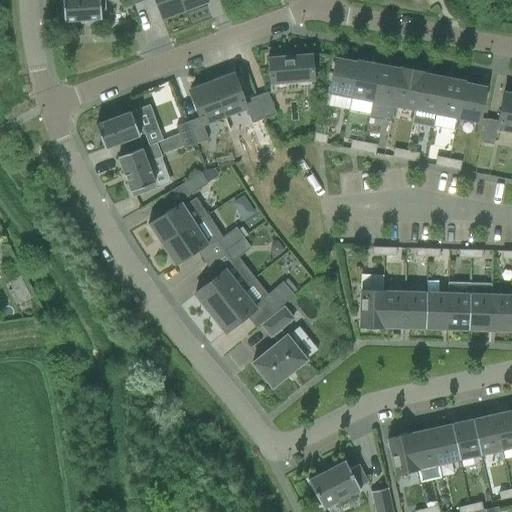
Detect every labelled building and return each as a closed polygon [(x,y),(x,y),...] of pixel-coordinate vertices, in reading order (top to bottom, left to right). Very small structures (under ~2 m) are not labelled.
[(62,0),(64,22),(107,19),(105,0),(62,0)] [(141,0),(142,2),(148,0),(153,0),(162,21),(185,12),(180,0),(141,0)] [(180,0),(185,12),(208,3),(207,0),(180,0)] [(267,58),(270,93),(315,89),(312,54),(311,54),(269,58),(267,58)] [(336,59),(329,94),(351,98),(358,61),(357,61),(357,63),(336,59)] [(352,98),(350,110),(370,114),(372,102),(379,66),(358,61),(351,98),(352,98)] [(379,66),(372,102),(393,106),(401,68),(400,67),(400,70),(379,66)] [(401,68),(393,106),(415,111),(422,72),(401,68)] [(415,111),(412,124),(433,128),(436,115),(443,78),(422,74),(423,72),(422,72),(415,111)] [(234,75),(212,83),(224,117),(246,108),(252,124),(264,119),(256,97),(244,101),(234,75)] [(443,78),(436,115),(457,119),(464,82),(443,78)] [(464,82),(457,119),(479,123),(486,88),(465,84),(465,82),(464,82)] [(200,118),(188,122),(196,145),(208,140),(203,125),(224,117),(212,83),(189,91),(200,118)] [(268,92),(256,97),(264,119),(276,115),(268,92)] [(497,129),(511,131),(511,95),(503,94),(498,122),(486,119),(481,143),(494,145),(497,129)] [(136,110),(96,125),(105,149),(118,144),(145,134),(149,146),(157,143),(163,140),(150,105),(136,110)] [(188,122),(176,127),(179,134),(184,147),(184,149),(196,145),(188,122)] [(313,142),(326,145),(328,136),(315,133),(313,142)] [(145,134),(118,144),(122,156),(149,146),(145,134)] [(122,156),(118,158),(133,198),(157,189),(147,163),(162,157),(161,156),(184,147),(179,134),(163,140),(157,143),(149,146),(122,156)] [(362,152),(364,143),(352,140),(350,150),(362,152)] [(377,145),(364,143),(362,152),(375,154),(377,145)] [(405,160),(407,151),(394,149),(392,158),(405,160)] [(419,154),(407,151),(405,160),(417,163),(419,154)] [(447,168),(449,159),(436,157),(435,166),(447,168)] [(462,162),(449,159),(447,168),(460,171),(462,162)] [(181,185),(187,197),(208,184),(207,183),(218,177),(214,169),(206,171),(181,185)] [(182,203),(148,225),(148,226),(149,225),(161,245),(195,224),(207,216),(196,198),(184,206),(182,203)] [(195,224),(161,245),(174,265),(175,266),(209,244),(217,242),(223,238),(207,216),(195,224)] [(223,238),(217,242),(224,252),(244,238),(236,228),(223,238)] [(244,238),(224,252),(232,262),(238,258),(251,249),(244,238)] [(284,250),(277,240),(271,245),(270,252),(275,258),(284,250)] [(384,256),(384,248),(372,248),(372,256),(384,256)] [(396,256),(396,248),(384,248),(384,256),(396,256)] [(415,257),(427,257),(428,249),(416,249),(415,257)] [(440,250),(428,249),(427,257),(439,258),(440,250)] [(458,258),(471,259),(471,251),(459,250),(458,258)] [(483,251),(471,251),(471,259),(482,259),(483,251)] [(502,260),(511,259),(511,251),(502,252),(502,260)] [(215,278),(195,294),(210,313),(240,290),(255,278),(238,258),(232,262),(233,264),(225,270),(215,278)] [(19,277),(8,282),(20,304),(31,298),(19,277)] [(240,290),(210,313),(226,333),(247,316),(256,309),(264,303),(262,300),(268,295),(255,278),(240,290)] [(268,295),(262,300),(264,303),(273,314),(294,295),(293,294),(297,290),(288,280),(283,283),(283,282),(268,295)] [(469,295),(468,331),(490,331),(491,295),(490,295),(491,285),(481,284),(480,295),(469,295)] [(360,291),(359,329),(382,329),(383,291),(360,291)] [(383,291),(382,329),(383,329),(383,328),(404,329),(405,293),(384,292),(384,291),(383,291)] [(405,293),(404,329),(425,330),(426,294),(405,293)] [(426,294),(425,330),(447,330),(448,294),(426,294)] [(448,294),(447,330),(468,331),(469,295),(448,294)] [(491,295),(490,331),(511,332),(511,333),(511,316),(511,295),(511,296),(491,295)] [(277,343),(252,364),(272,388),(307,361),(287,336),(286,336),(280,330),(293,319),(284,308),(262,326),(271,337),(272,336),(277,343)] [(511,411),(493,415),(501,451),(511,448),(511,411)] [(472,420),(480,455),(501,451),(493,415),(472,420)] [(451,425),(459,460),(480,455),(472,420),(451,425)] [(430,430),(438,465),(459,460),(451,425),(430,430)] [(418,469),(438,465),(430,430),(410,434),(410,433),(409,434),(417,471),(418,470),(418,469)] [(417,471),(409,434),(387,438),(396,476),(417,471)] [(349,470),(345,461),(344,462),(309,480),(308,480),(323,510),(324,509),(359,491),(360,491),(359,488),(368,483),(358,465),(349,470)] [(371,493),(375,511),(393,511),(388,489),(371,493)] [(499,493),(500,500),(511,497),(510,490),(499,493)] [(469,505),(471,511),(475,511),(483,510),(481,503),(469,505)]
